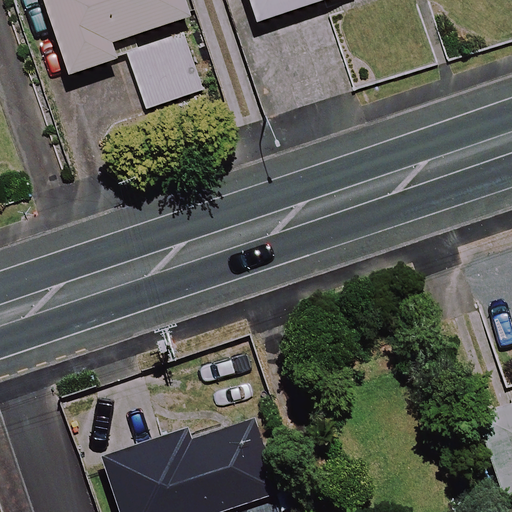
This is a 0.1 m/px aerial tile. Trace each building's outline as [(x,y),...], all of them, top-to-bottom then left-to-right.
[(41,0),(69,79),(118,62),(112,47),(188,20),(180,0),(41,0)] [(226,0),(238,33),(336,0),(226,0)] [(202,95),(184,38),(123,57),(142,114),(202,95)] [(511,408),(480,419),(507,501),(511,498),(511,408)] [(227,511),(275,496),(250,422),(191,443),(187,432),(101,462),(118,511),(227,511)]
